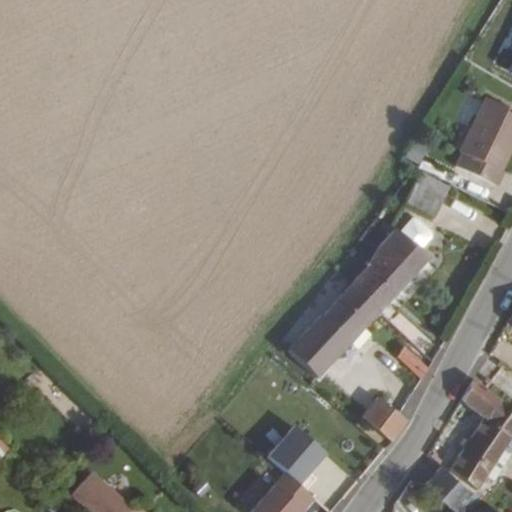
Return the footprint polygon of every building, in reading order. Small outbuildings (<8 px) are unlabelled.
[(511,143),(511,110),(486,95),(459,153),(461,154),(455,167),(495,186),(500,176),(497,175),(511,143)] [(420,153),(412,148),(405,159),(413,164),(420,153)] [(442,195),(415,181),(404,201),(432,216),(442,195)] [(482,245),(494,217),(454,200),(442,228),(482,245)] [(365,267),(350,283),(377,309),(427,254),(393,225),(377,245),(365,267)] [(317,377),(377,309),(350,283),(319,317),(316,314),(286,349),(317,377)] [(403,344),(397,355),(422,378),(428,367),(403,344)] [(511,413),(471,380),(460,397),(487,418),(451,466),(476,486),(488,469),(494,472),(499,464),(494,460),(511,433),(511,413)] [(378,396),(363,415),(392,439),(406,419),(401,414),(378,396)] [(295,426),(268,456),(286,472),(306,490),(317,477),(309,471),(325,452),(295,426)] [(328,456),(317,464),(336,489),(347,480),(328,456)] [(461,502),(471,492),(440,464),(424,482),(455,510),(461,502)] [(72,491),(92,508),(109,488),(89,471),(72,491)] [(300,511),(314,496),(306,490),(286,472),(251,511),(300,511)] [(2,484),(0,484),(0,509),(10,506),(2,484)] [(124,511),(130,505),(109,488),(92,508),(97,511),(124,511)] [(472,511),(461,502),(455,510),(457,511),(472,511)] [(473,511),(492,511),(482,502),(473,511)]
